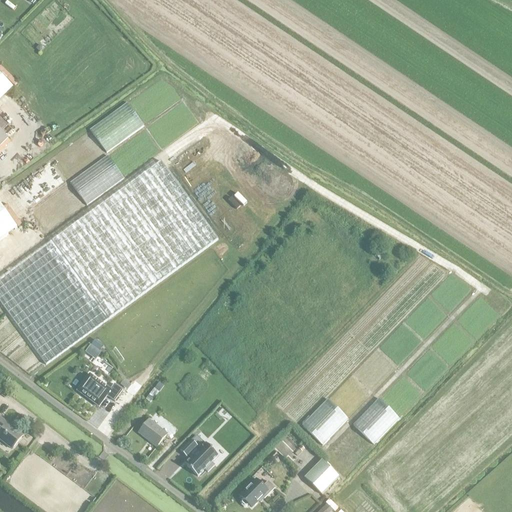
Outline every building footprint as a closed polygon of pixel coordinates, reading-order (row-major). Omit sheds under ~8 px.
[(0,75),(0,100),(13,88),(0,75)] [(0,147),(8,139),(0,130),(0,147)] [(0,302),(46,366),(109,320),(218,240),(161,162),(51,242),(0,279),(0,302)] [(0,241),(17,229),(0,204),(0,241)] [(384,273),(404,249),(389,236),(370,258),(372,260),(371,261),(384,273)] [(91,346),(86,353),(96,360),(100,354),(91,346)] [(90,375),(78,391),(99,407),(107,396),(115,402),(123,391),(114,385),(110,390),(90,375)] [(160,382),(155,388),(160,392),(165,386),(160,382)] [(0,418),(0,441),(12,450),(23,436),(0,418)] [(157,448),(168,435),(150,420),(139,434),(157,448)] [(192,441),(180,452),(186,458),(188,457),(191,459),(185,465),(198,477),(205,470),(208,473),(215,466),(212,463),(219,456),(206,444),(205,445),(197,437),(192,441)] [(304,479),(322,496),(339,478),(322,461),(304,479)] [(257,481),(241,498),(244,501),(242,502),(242,504),(245,507),(247,507),(249,505),(252,508),(259,501),(261,503),(275,489),(268,482),(263,487),(257,481)]
